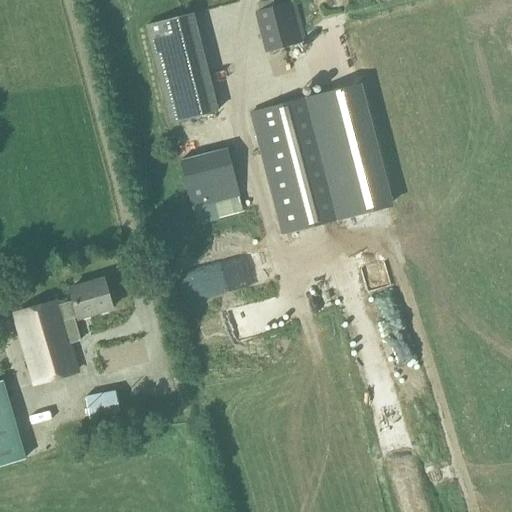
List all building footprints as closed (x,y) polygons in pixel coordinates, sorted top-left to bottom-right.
[(264,51),(299,42),(289,3),(255,11),(264,51)] [(149,46),(196,34),(191,14),(144,27),(149,46)] [(356,85),(251,113),(282,234),(388,207),(356,85)] [(191,207),(238,195),(227,149),(180,160),(191,207)] [(77,318),(111,308),(103,280),(69,290),(77,318)] [(69,343),(80,340),(68,302),(57,306),(56,302),(13,315),(34,382),(77,369),(69,343)] [(2,381),(0,381),(0,465),(25,458),(2,381)] [(88,420),(120,413),(115,390),(84,396),(88,420)] [(187,447),(178,402),(135,411),(144,455),(187,447)]
